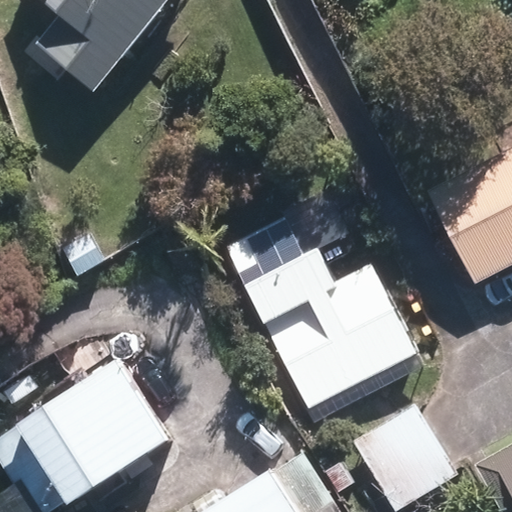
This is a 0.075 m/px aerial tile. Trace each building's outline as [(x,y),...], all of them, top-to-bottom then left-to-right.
[(72,0),(79,5),(52,39),(123,95),(197,0),(72,0)] [(511,155),(436,194),(481,282),(511,266),(511,155)] [(297,207),(229,240),(312,407),(420,354),(378,271),(339,291),(297,207)] [(121,362),(0,440),(0,452),(39,511),(57,511),(74,501),(76,505),(173,442),(121,362)] [(420,410),(362,444),(400,509),(458,475),(420,410)] [(511,511),(511,451),(482,468),(507,511),(511,511)] [(298,511),(274,475),(217,511),(298,511)]
